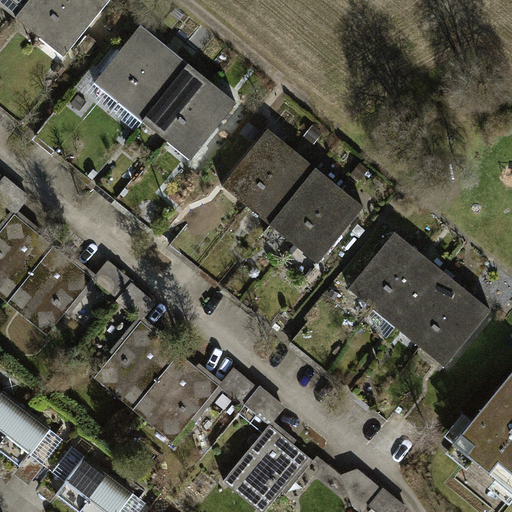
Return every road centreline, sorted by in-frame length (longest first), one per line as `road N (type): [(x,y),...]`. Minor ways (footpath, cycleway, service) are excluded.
road 1 (residential): [(0,138),(462,511)]
road 2 (track): [(184,0),(345,130)]
